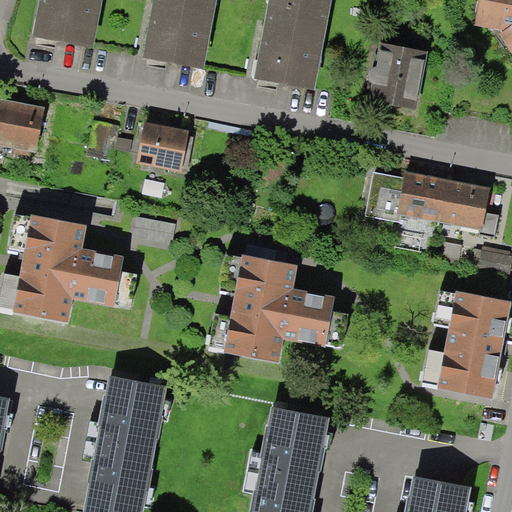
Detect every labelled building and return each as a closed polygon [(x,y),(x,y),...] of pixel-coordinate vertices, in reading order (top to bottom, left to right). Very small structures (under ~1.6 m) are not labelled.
[(90,47),(98,0),(36,0),(30,37),(90,47)] [(150,0),(140,54),(199,65),(211,0),(150,0)] [(313,87),(330,0),(263,0),(249,75),(313,87)] [(511,0),(473,0),(469,26),(494,31),(511,59),(511,0)] [(377,45),(367,98),(414,107),(424,54),(377,45)] [(43,109),(0,99),(0,146),(33,153),(43,109)] [(121,149),(124,134),(116,134),(118,126),(88,119),(85,161),(106,165),(109,149),(121,149)] [(185,134),(140,124),(131,161),(176,171),(185,134)] [(293,148),(266,143),(258,185),(286,190),(293,148)] [(398,176),(366,169),(355,219),(399,228),(402,216),(494,235),(498,213),(485,210),(490,185),(400,166),(398,176)] [(81,227),(5,212),(0,236),(0,243),(16,246),(10,277),(0,275),(0,310),(61,322),(65,300),(108,308),(117,260),(76,252),(81,227)] [(173,223),(136,219),(133,242),(170,246),(173,223)] [(466,246),(443,240),(438,262),(461,266),(466,246)] [(511,262),(511,248),(479,242),(473,269),(509,276),(511,262)] [(290,265),(222,252),(216,286),(226,288),(221,313),(213,312),(206,349),(274,361),(279,333),(316,339),(323,298),(285,291),(290,265)] [(505,301),(436,287),(429,320),(444,324),(439,349),(420,345),(413,379),(485,394),(505,301)] [(122,511),(143,511),(163,393),(106,384),(85,506),(122,511)] [(248,511),(292,511),(309,415),(266,408),(248,511)] [(406,511),(465,511),(470,487),(413,476),(406,511)]
